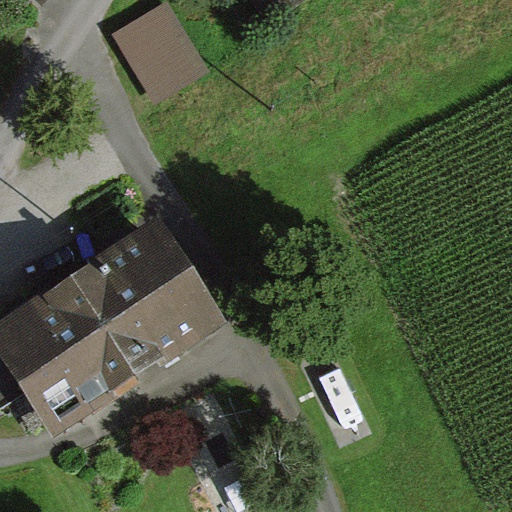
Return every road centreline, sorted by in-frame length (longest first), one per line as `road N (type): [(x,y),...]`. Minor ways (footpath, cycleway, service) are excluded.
road 1 (track): [(73,0),(150,165),(273,366),(333,511)]
road 2 (unclassified): [(73,0),(0,162)]
